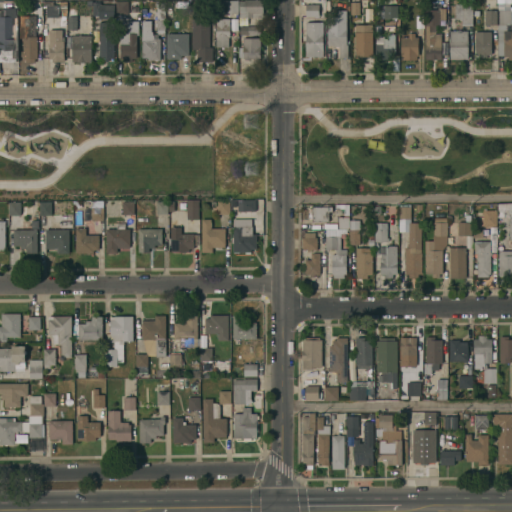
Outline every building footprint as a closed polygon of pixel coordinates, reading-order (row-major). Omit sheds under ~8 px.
[(128,0),(128,13),(116,13),(116,0),(128,0)] [(235,42),(228,41),(228,46),(215,46),(216,18),(222,18),(222,8),(216,8),(216,0),(238,0),(238,13),(236,13),(235,42)] [(239,17),(239,0),(262,0),(263,17),(239,17)] [(472,0),(472,25),(461,25),(461,20),(459,20),(459,18),(455,18),(455,3),(458,3),(458,0),(472,0)] [(511,59),(508,59),(508,56),(503,56),(503,55),(497,55),(497,24),(498,24),(498,10),(498,2),(498,0),(511,0),(511,2),(510,2),(510,10),(511,10),(511,59)] [(92,14),(92,1),(100,2),(100,4),(114,4),(114,19),(98,19),(98,15),(92,14)] [(359,14),(350,14),(350,1),(359,1),(359,14)] [(318,4),(318,17),(314,17),(314,16),(305,15),(305,3),(318,4)] [(397,18),(384,18),(384,4),(397,5),(397,18)] [(45,5),(58,5),(58,18),(45,18),(45,5)] [(0,61),(0,9),(4,9),(4,7),(15,7),(15,13),(17,13),(18,61),(0,61)] [(425,9),(437,9),(437,7),(445,7),(445,19),(440,19),(440,24),(435,24),(435,33),(441,33),(441,58),(425,59),(425,9)] [(165,34),(158,34),(158,29),(156,29),(156,9),(164,9),(165,34)] [(346,44),(347,44),(347,57),(339,57),(339,46),(334,46),(334,44),(327,44),(327,16),(337,16),(337,9),(346,9),(346,44)] [(496,24),(484,24),(484,10),(496,10),(496,24)] [(209,13),(209,46),(212,46),(212,61),(197,61),(197,49),(192,49),(192,13),(209,13)] [(35,35),(37,35),(37,57),(34,57),(34,62),(25,62),(25,58),(22,58),(22,55),(20,55),(20,50),(22,50),(22,37),(18,37),(18,26),(19,26),(19,14),(35,14),(35,35)] [(76,16),(76,29),(68,29),(68,16),(76,16)] [(160,59),(148,59),(148,57),(142,57),(141,20),(150,19),(151,33),(153,33),(153,37),(160,37),(160,59)] [(138,35),(136,35),(136,58),(132,58),(132,61),(124,61),(124,58),(119,58),(120,24),(127,24),(127,20),(138,20),(138,35)] [(99,21),(113,21),(113,57),(108,57),(108,61),(102,61),(102,57),(99,57),(99,21)] [(305,21),(322,21),(323,56),(305,56),(305,21)] [(372,55),(355,55),(355,24),(372,24),(372,55)] [(240,34),(240,25),(260,25),(260,34),(240,34)] [(48,29),(61,29),(61,40),(63,40),(63,60),(51,61),(51,58),(49,58),(48,29)] [(467,58),(449,58),(449,30),(467,30),(467,58)] [(492,54),(487,54),(487,57),(480,57),(480,54),(475,54),(474,31),(491,31),(492,54)] [(395,55),(387,55),(387,59),(378,59),(378,55),(375,55),(375,36),(383,36),(383,38),(387,38),(387,33),(390,33),(390,32),(393,32),(393,33),(395,33),(395,55)] [(418,55),(416,55),(416,59),(402,59),(402,56),(400,55),(400,36),(408,36),(408,32),(415,32),(415,36),(418,36),(418,55)] [(188,33),(188,54),(181,54),(181,58),(166,58),(166,33),(188,33)] [(91,61),(85,61),(77,61),(72,61),(72,35),(91,35),(91,61)] [(260,57),(259,57),(259,60),(253,60),(253,57),(250,57),(250,59),(244,59),(244,57),(243,57),(242,37),(260,37),(260,57)] [(255,210),(243,210),(243,211),(237,211),(236,202),(241,202),(241,199),(255,199),(255,210)] [(187,200),(198,200),(198,220),(187,220),(187,218),(187,200)] [(229,213),(217,213),(217,200),(229,200),(229,213)] [(20,214),(9,214),(9,201),(20,201),(20,214)] [(51,215),(39,214),(40,201),(51,201),(51,215)] [(122,214),(122,201),(133,201),(134,214),(122,214)] [(167,210),(167,213),(156,213),(156,201),(168,201),(168,210),(167,210)] [(508,202),(511,202),(511,272),(507,272),(507,275),(498,275),(499,250),(511,250),(511,239),(507,239),(507,236),(508,236),(509,209),(497,209),(497,203),(508,202)] [(410,219),(399,219),(399,205),(410,205),(410,219)] [(332,206),(332,211),(328,211),(328,221),(312,221),(312,214),(311,214),(311,210),(312,210),(312,206),(332,206)] [(103,220),(91,220),(91,208),(103,208),(103,220)] [(496,226),(483,225),(483,209),(496,210),(496,226)] [(338,216),(349,217),(348,228),(341,228),(341,229),(337,229),(338,216)] [(442,273),(439,273),(439,277),(432,277),(432,273),(425,273),(425,240),(432,240),(432,234),(433,234),(433,222),(434,222),(434,217),(447,217),(447,243),(442,249),(442,273)] [(225,247),(212,247),(212,251),(201,251),(201,218),(211,218),(211,227),(225,227),(225,247)] [(232,219),(251,219),(251,233),(256,233),(256,248),(251,248),(251,251),(250,251),(250,253),(245,253),(245,251),(233,252),(232,219)] [(359,245),(349,245),(349,229),(349,220),(359,220),(359,244),(359,245)] [(457,221),(471,221),(471,234),(458,234),(457,221)] [(129,247),(117,247),(117,252),(106,252),(106,228),(116,228),(116,223),(124,222),(125,228),(129,228),(129,247)] [(408,223),(421,223),(421,273),(405,274),(404,247),(407,247),(407,242),(408,242),(408,230),(408,223)] [(84,235),(98,235),(98,249),(93,249),(93,252),(92,252),(93,254),(87,254),(87,252),(75,252),(75,227),(84,227),(84,235)] [(180,227),(180,234),(193,234),(193,235),(199,234),(199,244),(193,244),(193,248),(189,248),(189,251),(171,251),(170,227),(180,227)] [(472,236),(472,227),(483,227),(483,237),(472,236)] [(68,252),(58,252),(58,247),(45,247),(45,228),(68,228),(68,252)] [(162,244),(154,244),(154,247),(149,247),(149,251),(138,252),(138,228),(161,228),(162,244)] [(387,228),(387,236),(388,236),(388,240),(387,240),(387,241),(374,241),(374,229),(387,228)] [(37,252),(26,252),(26,248),(21,248),(21,245),(13,245),(13,229),(37,229),(37,252)] [(309,249),(309,251),(306,251),(307,249),(302,249),(302,236),(303,236),(303,229),(315,230),(315,237),(317,237),(316,249),(309,249)] [(332,255),(335,255),(335,250),(325,249),(325,229),(337,229),(341,229),(346,229),(345,242),(340,242),(340,248),(346,248),(346,273),(343,273),(343,277),(333,277),(333,274),(331,273),(331,269),(332,255)] [(490,252),(491,252),(491,255),(490,255),(490,273),(488,273),(488,276),(477,276),(477,253),(474,253),(474,240),(490,240),(490,252)] [(397,273),(392,273),(392,277),(384,277),(384,274),(380,273),(380,259),(374,259),(374,243),(385,244),(385,245),(397,245),(397,273)] [(465,277),(449,277),(449,246),(465,246),(465,277)] [(355,247),(367,247),(367,252),(372,252),(372,274),(367,274),(367,278),(356,278),(356,274),(355,274),(355,263),(355,247)] [(320,274),(314,274),(314,276),(309,276),(309,274),(305,274),(305,259),(311,259),(311,252),(319,252),(320,274)] [(20,315),(21,315),(21,317),(20,317),(20,336),(6,336),(6,339),(0,339),(0,326),(1,326),(1,313),(3,313),(3,312),(20,312),(20,315)] [(165,356),(155,356),(155,355),(147,355),(147,374),(136,375),(135,353),(146,353),(142,339),(142,320),(154,319),(154,314),(165,314),(165,356)] [(228,339),(217,339),(217,332),(204,332),(204,317),(210,317),(210,314),(227,314),(228,339)] [(233,338),(232,315),(243,314),(243,319),(249,319),(249,322),(256,322),(256,338),(233,338)] [(47,315),(71,315),(71,356),(60,356),(60,344),(57,344),(57,343),(52,343),(52,339),(51,339),(51,335),(49,335),(49,333),(47,333),(47,315)] [(73,323),(78,323),(85,323),(85,320),(91,320),(91,316),(102,315),(102,339),(74,339),(72,339),(72,323),(73,323)] [(132,340),(123,340),(123,361),(116,361),(116,365),(105,365),(105,348),(114,348),(114,341),(113,341),(113,335),(111,335),(111,333),(109,333),(109,319),(114,319),(114,315),(132,315),(132,340)] [(197,338),(199,338),(199,345),(197,345),(197,346),(179,346),(179,340),(175,340),(175,339),(173,339),(173,322),(181,322),(180,319),(186,319),(186,315),(197,315),(197,338)] [(40,329),(28,329),(28,316),(40,316),(40,329)] [(491,362),(484,362),(484,367),(496,367),(496,382),(483,382),(483,368),(474,368),(474,353),(473,353),(473,338),(478,338),(478,335),(486,335),(486,338),(491,338),(491,362)] [(371,368),(357,367),(357,364),(356,364),(356,336),(364,336),(364,339),(372,339),(371,368)] [(416,364),(415,364),(415,370),(405,370),(405,364),(399,364),(400,336),(416,337),(416,364)] [(442,363),(441,363),(441,364),(437,364),(437,367),(432,367),(432,373),(424,373),(424,362),(426,362),(426,357),(424,357),(424,355),(426,355),(426,336),(434,336),(434,339),(442,339),(442,363)] [(508,336),(508,338),(511,338),(511,356),(510,356),(510,358),(511,358),(511,360),(509,360),(509,362),(499,362),(499,336),(508,336)] [(321,366),(314,366),(314,369),(302,369),(302,359),(301,359),(301,349),(302,349),(302,339),(304,339),(304,337),(319,337),(319,339),(321,339),(321,366)] [(347,381),(335,381),(335,371),(329,371),(329,345),(332,345),(332,339),(335,339),(335,337),(347,337),(347,381)] [(396,388),(391,387),(391,386),(388,381),(381,381),(382,372),(376,371),(376,340),(378,340),(378,337),(394,337),(394,340),(397,340),(396,388)] [(447,360),(447,339),(459,339),(459,341),(468,341),(467,361),(447,360)] [(14,371),(0,371),(0,347),(11,348),(11,345),(24,345),(24,370),(14,370),(14,371)] [(211,360),(200,360),(200,347),(211,347),(211,360)] [(55,364),(50,364),(50,367),(43,367),(43,348),(55,348),(55,364)] [(85,366),(85,377),(77,377),(77,371),(75,371),(75,367),(74,367),(74,353),(85,353),(85,366)] [(181,362),(183,362),(183,364),(181,364),(181,367),(169,368),(169,353),(181,353),(181,362)] [(41,377),(29,377),(29,359),(41,359),(41,377)] [(242,364),(256,364),(256,376),(242,377),(242,364)] [(458,387),(458,375),(461,375),(461,374),(471,374),(471,375),(471,387),(458,387)] [(233,379),(244,379),(244,378),(256,378),(256,390),(250,390),(250,398),(252,398),(252,402),(249,402),(249,407),(250,407),(251,413),(256,413),(256,415),(258,415),(258,418),(256,418),(257,420),(257,425),(256,425),(256,427),(257,427),(257,431),(256,431),(256,437),(250,437),(250,439),(243,440),(243,437),(241,437),(241,438),(235,438),(233,438),(233,413),(242,413),(242,407),(246,407),(246,403),(233,403),(233,379)] [(0,382),(27,382),(27,395),(20,395),(20,406),(15,406),(15,407),(12,407),(12,406),(12,407),(9,407),(9,406),(4,406),(4,399),(1,399),(1,393),(0,393),(0,382)] [(348,382),(373,382),(373,399),(348,399),(348,382)] [(419,396),(406,396),(406,382),(419,382),(419,396)] [(495,397),(487,396),(487,383),(495,384),(495,397)] [(318,398),(305,398),(305,385),(318,385),(318,398)] [(324,399),(325,385),(338,386),(337,400),(324,399)] [(92,388),(98,388),(98,394),(104,394),(104,407),(93,407),(92,388)] [(374,399),(374,388),(387,389),(387,397),(389,397),(389,399),(374,399)] [(447,399),(436,399),(436,388),(447,388),(447,399)] [(169,404),(156,404),(157,390),(169,390),(169,404)] [(230,403),(219,403),(219,390),(230,390),(230,403)] [(55,405),(44,405),(43,393),(55,392),(55,405)] [(28,415),(30,415),(30,395),(40,395),(40,403),(43,403),(43,415),(42,415),(42,416),(28,416),(28,415)] [(135,409),(123,409),(123,396),(135,396),(135,409)] [(199,409),(188,409),(188,396),(200,396),(199,409)] [(203,398),(212,398),(212,402),(216,402),(217,403),(218,403),(219,405),(219,417),(226,417),(226,437),(214,437),(214,442),(203,442),(203,398)] [(107,410),(119,409),(120,422),(128,421),(128,424),(130,424),(131,440),(115,441),(115,438),(108,439),(107,410)] [(423,412),(435,412),(435,427),(423,427),(423,412)] [(314,433),(313,433),(313,465),(305,465),(305,462),(302,462),(302,433),(307,433),(307,429),(302,429),(302,416),(308,416),(308,413),(314,413),(314,433)] [(391,430),(386,430),(386,427),(378,427),(378,413),(392,413),(391,430)] [(492,413),(511,413),(511,463),(497,463),(497,441),(496,441),(497,435),(498,435),(498,426),(492,426),(492,413)] [(488,427),(475,428),(474,414),(488,414),(488,427)] [(77,440),(77,415),(87,415),(87,421),(99,421),(100,436),(95,436),(95,439),(77,440)] [(139,418),(160,418),(160,415),(165,415),(165,423),(163,423),(163,434),(156,435),(156,437),(150,437),(150,442),(139,442),(139,418)] [(346,428),(346,415),(357,415),(357,428),(346,428)] [(457,429),(444,429),(444,415),(457,415),(457,429)] [(42,416),(42,423),(41,423),(41,436),(29,436),(29,431),(14,431),(14,440),(16,440),(16,442),(14,442),(14,444),(7,444),(7,445),(4,445),(4,444),(0,444),(0,417),(13,417),(13,421),(28,421),(28,416),(42,416)] [(328,465),(321,465),(321,463),(317,462),(318,429),(316,429),(316,416),(323,416),(323,424),(329,424),(328,465)] [(172,417),(185,417),(185,424),(195,424),(196,439),(190,439),(191,442),(173,442),(172,417)] [(72,443),(61,443),(61,438),(48,439),(48,420),(72,419),(72,443)] [(362,421),(372,421),(372,464),(363,464),(363,461),(353,461),(353,438),(359,438),(359,443),(362,443),(362,421)] [(434,462),(427,462),(427,464),(419,464),(419,463),(411,462),(411,430),(434,430),(434,462)] [(344,468),(332,468),(331,434),(336,434),(336,433),(339,433),(339,434),(343,434),(344,468)] [(488,464),(477,464),(477,461),(465,461),(465,433),(471,433),(471,439),(478,439),(478,434),(488,434),(488,464)] [(401,464),(398,464),(398,466),(395,466),(395,464),(387,464),(387,458),(386,458),(386,460),(382,460),(382,458),(378,458),(378,439),(385,439),(385,436),(393,436),(393,439),(401,439),(401,464)] [(440,450),(460,450),(460,460),(454,459),(454,461),(454,465),(449,465),(449,464),(448,464),(448,466),(445,466),(445,464),(443,464),(443,465),(439,465),(439,461),(440,461),(440,460),(438,460),(438,456),(440,456),(440,450)]
